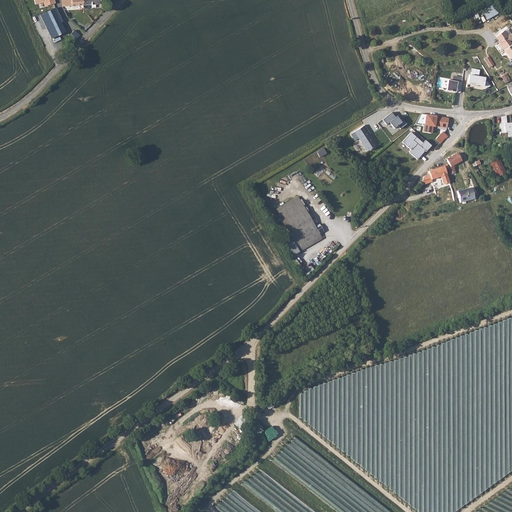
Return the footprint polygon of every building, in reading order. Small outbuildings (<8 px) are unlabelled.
[(487,19),(497,14),(491,1),(480,6),(487,19)] [(56,7),(41,14),(51,38),(67,31),(56,7)] [(497,42),(499,45),(504,52),(505,51),(511,45),(505,37),(497,42)] [(489,57),(484,60),(489,67),(493,64),(489,57)] [(486,77),(479,76),(480,70),(471,68),(468,86),(488,90),(489,82),(485,81),(486,77)] [(443,90),(460,93),(462,82),(445,79),(443,90)] [(447,128),(449,118),(426,113),(423,131),(433,133),(434,126),(447,128)] [(500,124),(501,133),(508,132),(509,137),(511,136),(511,122),(507,123),(507,116),(502,116),(503,124),(500,124)] [(363,125),(349,134),(352,139),(356,136),(366,129),(363,125)] [(366,129),(356,136),(358,138),(366,151),(375,145),(368,135),(370,134),(366,129)] [(439,133),(434,139),(438,142),(444,136),(439,133)] [(418,151),(425,159),(428,156),(424,151),(427,149),(425,146),(422,148),(422,149),(418,151)] [(317,152),(320,157),(326,153),(323,148),(317,152)] [(457,154),(445,160),(449,167),(460,161),(460,159),(461,158),(459,154),(457,155),(457,154)] [(499,158),(490,163),(498,177),(507,172),(499,158)] [(426,172),(423,176),(425,182),(430,180),(444,174),(445,174),(444,170),(443,166),(426,172)] [(471,188),(456,192),(459,203),(474,199),(471,188)] [(322,239),(307,214),(298,197),(275,210),(299,252),(322,239)]
